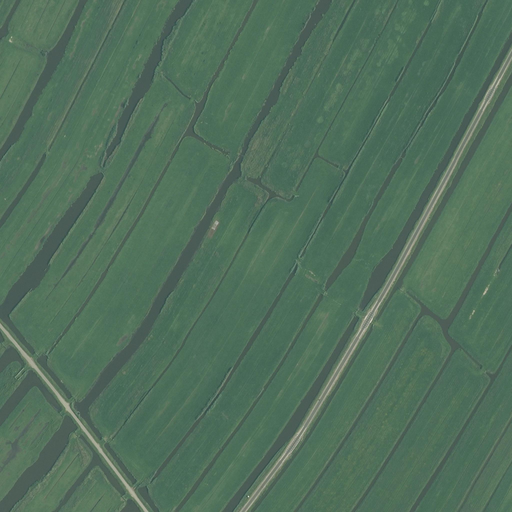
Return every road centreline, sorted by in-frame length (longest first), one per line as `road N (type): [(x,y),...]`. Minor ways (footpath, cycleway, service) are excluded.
road 1 (tertiary): [(245,511),(370,321),(511,59)]
road 2 (unclassified): [(147,511),(0,325)]
